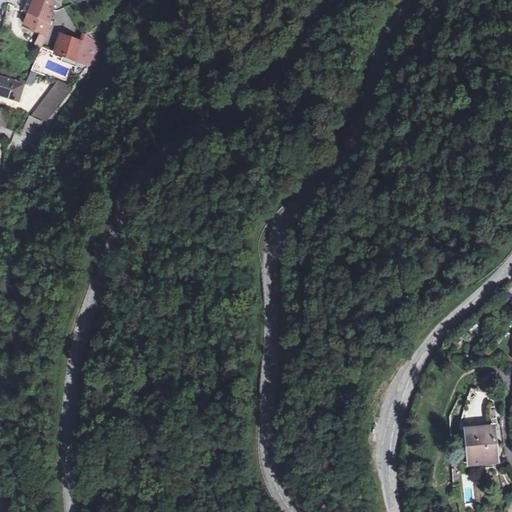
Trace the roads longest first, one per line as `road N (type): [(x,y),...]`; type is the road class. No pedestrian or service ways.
road 1 (tertiary): [(75,511),(68,453),(80,334),(138,184),(188,133),(276,75),(335,0)]
road 2 (tertiary): [(416,0),(380,56),(358,132),(272,246),(267,453),(291,511)]
road 3 (tertiary): [(394,511),(395,414),(413,371),(456,312),(511,266)]
